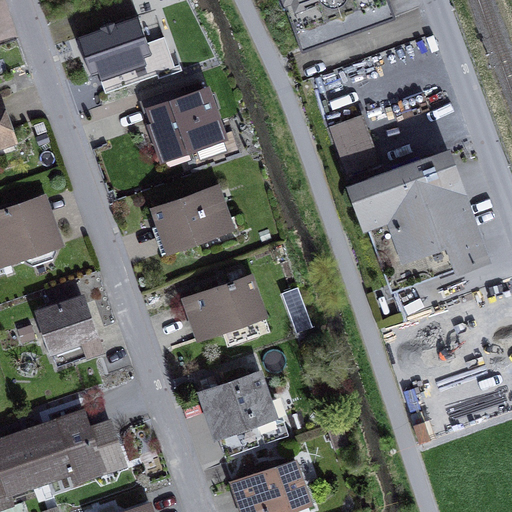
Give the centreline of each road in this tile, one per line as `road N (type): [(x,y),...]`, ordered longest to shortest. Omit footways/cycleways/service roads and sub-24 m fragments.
road 1 (residential): [(195,511),(17,0)]
road 2 (residential): [(437,0),(511,206)]
